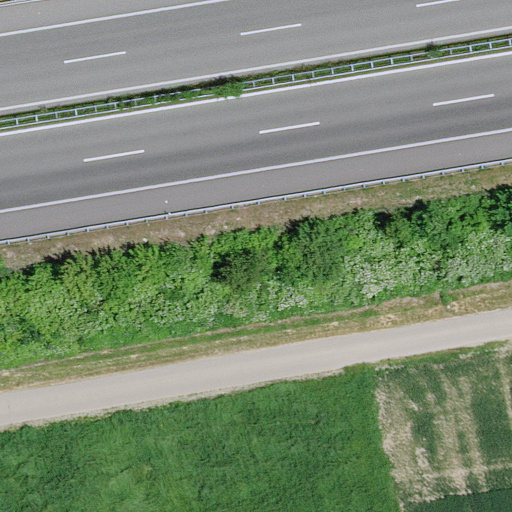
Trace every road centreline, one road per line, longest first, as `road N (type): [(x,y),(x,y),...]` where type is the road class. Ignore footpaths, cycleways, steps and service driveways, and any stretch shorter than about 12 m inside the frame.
road 1 (track): [(511,319),(0,405)]
road 2 (motorway): [(0,173),(511,91)]
road 3 (motorway): [(452,0),(0,72)]
